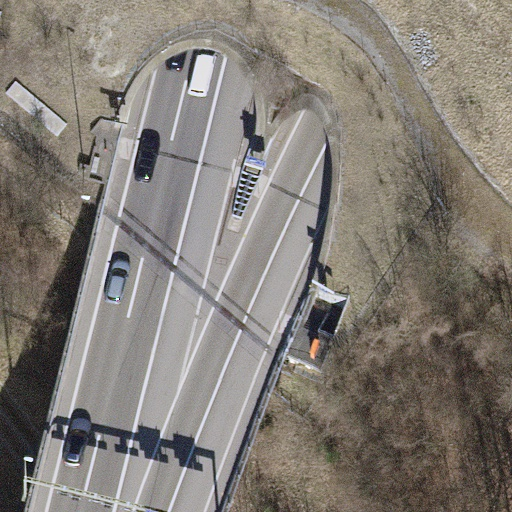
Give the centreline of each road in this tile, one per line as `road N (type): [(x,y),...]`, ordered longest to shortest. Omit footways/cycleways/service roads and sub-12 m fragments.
road 1 (motorway): [(152,511),(228,312),(321,121),(396,0)]
road 2 (motorway): [(81,511),(210,0)]
road 3 (track): [(336,0),(377,35),(475,199),(511,233)]
